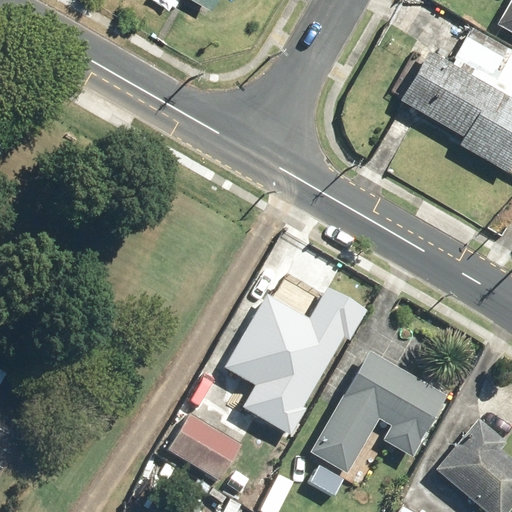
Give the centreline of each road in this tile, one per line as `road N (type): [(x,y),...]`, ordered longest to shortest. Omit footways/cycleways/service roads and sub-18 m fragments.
road 1 (tertiary): [(511,306),(254,150)]
road 2 (tertiary): [(254,150),(0,7)]
road 3 (residential): [(340,0),(254,150)]
